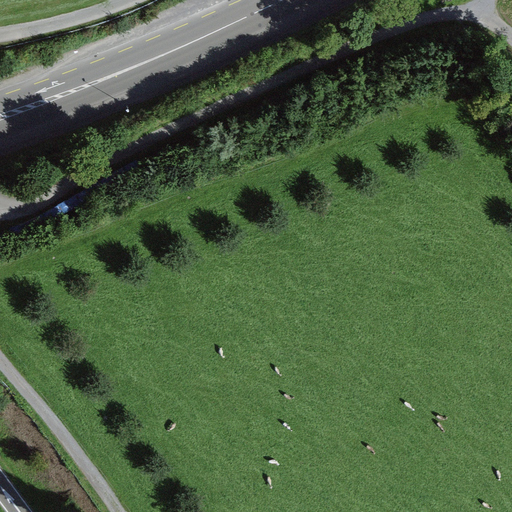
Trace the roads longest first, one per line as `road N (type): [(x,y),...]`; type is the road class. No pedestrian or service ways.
road 1 (track): [(511,38),(476,14),(427,19),(207,113),(33,204),(0,203)]
road 2 (secondary): [(280,0),(147,61),(0,114)]
road 3 (track): [(0,361),(121,511)]
road 4 (track): [(124,0),(0,35)]
